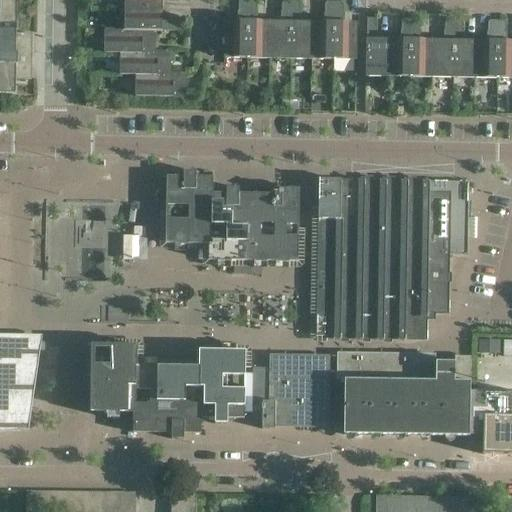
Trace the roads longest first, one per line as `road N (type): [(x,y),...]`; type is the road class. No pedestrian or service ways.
road 1 (tertiary): [(54,143),(511,153)]
road 2 (residential): [(349,476),(0,472)]
road 3 (residential): [(511,476),(349,476)]
road 4 (residential): [(54,143),(56,0)]
road 5 (residential): [(511,3),(384,0)]
